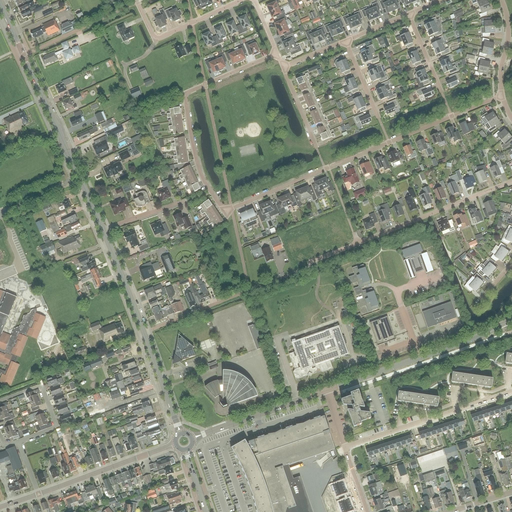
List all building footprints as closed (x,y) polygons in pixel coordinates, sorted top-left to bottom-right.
[(21,12),(33,6),(34,6),(32,0),(28,2),(29,3),(26,4),(26,3),(18,6),(21,12)] [(207,6),(203,0),(193,0),(196,5),(198,4),(201,9),(207,6)] [(302,1),(301,0),(293,0),(294,0),(291,1),(292,3),(294,8),(299,6),(298,3),(302,1)] [(393,11),(389,2),(388,0),(382,0),(379,1),(383,10),(385,9),(388,13),(393,11)] [(397,4),(399,3),(398,0),(392,0),(389,2),(393,11),(399,9),(397,4)] [(471,0),(474,4),(477,3),(480,8),(489,4),(486,0),(483,0),(482,1),(482,0),(471,0)] [(279,8),(277,4),(280,3),(279,1),(267,6),(269,12),(279,8)] [(378,12),(381,10),(377,2),(372,4),(374,8),(371,9),(375,19),(380,16),(378,12)] [(34,12),(43,8),(41,4),(38,5),(36,6),(29,9),(21,13),(22,14),(21,15),(23,17),(24,18),(28,16),(28,17),(32,15),(30,12),(33,11),(34,12)] [(482,13),(479,14),(481,17),(487,15),(485,12),(491,10),(489,4),(480,8),(482,13)] [(179,16),(182,15),(180,11),(178,12),(176,9),(173,11),(172,8),(166,11),(168,17),(171,16),(174,22),(181,19),(179,16)] [(286,16),(283,11),(281,12),(279,8),(269,12),(272,18),(278,16),(279,19),(286,16)] [(375,19),(371,9),(368,11),(367,8),(361,10),(364,18),(367,16),(369,21),(375,19)] [(167,18),(163,10),(160,11),(162,16),(156,19),(157,21),(155,22),(156,26),(159,25),(160,28),(167,25),(164,19),(167,18)] [(360,19),(363,18),(359,11),(354,13),(355,16),(352,17),(356,27),(362,24),(360,19)] [(287,26),(285,22),(288,21),(286,17),(289,16),(288,15),(286,16),(279,19),(280,21),(274,24),(277,30),(287,26)] [(356,27),(352,17),(349,18),(348,15),(342,17),(346,25),(349,24),(351,29),(356,27)] [(250,26),(246,16),(243,17),(242,17),(239,18),(240,19),(239,19),(242,26),(239,27),(242,33),(248,31),(246,27),(250,26)] [(437,20),(435,17),(429,20),(431,23),(425,25),(427,31),(439,26),(441,25),(439,19),(437,20)] [(341,27),(344,26),(341,18),(335,20),(337,24),(334,25),(338,35),(343,32),(341,27)] [(484,22),(485,27),(485,28),(494,27),(494,21),(493,21),(494,21),(488,21),(488,18),(481,19),(481,22),(484,22)] [(48,36),(59,31),(55,20),(43,25),(44,27),(41,28),(31,33),(33,38),(35,37),(35,38),(44,34),(43,33),(46,32),(48,36)] [(70,21),(60,26),(63,33),(73,28),(70,21)] [(236,28),(233,22),(232,21),(229,22),(230,23),(227,25),(231,34),(238,31),(239,35),(242,33),(239,27),(236,28)] [(338,35),(334,25),(331,26),(330,24),(324,26),(328,33),(330,32),(332,37),(338,35)] [(134,36),(131,29),(126,31),(123,25),(118,27),(122,36),(121,36),(123,41),(124,40),(124,41),(129,39),(134,37),(134,36)] [(293,34),(291,28),(288,30),(287,26),(277,30),(280,36),(285,34),(287,37),(293,34)] [(442,34),(439,26),(427,31),(429,36),(435,34),(436,36),(442,34)] [(226,37),(221,27),(218,28),(215,29),(216,30),(215,30),(218,37),(215,38),(218,45),(224,42),(222,39),(226,37)] [(323,35),(326,34),(323,27),(317,29),(318,32),(315,33),(319,42),(325,40),(323,35)] [(495,33),(494,27),(485,28),(485,27),(481,28),(481,34),(482,34),(483,37),(489,36),(489,33),(494,33),(495,33)] [(401,33),(402,35),(396,38),(397,41),(397,42),(399,41),(400,42),(402,41),(411,38),(408,33),(407,30),(401,33)] [(218,45),(215,38),(212,40),(209,33),(208,33),(208,32),(205,34),(206,34),(203,36),(207,46),(211,44),(213,47),(218,45)] [(319,42),(315,33),(310,35),(308,32),(306,33),(309,41),(312,40),(314,45),(319,42)] [(295,44),(292,39),(295,38),(294,35),(286,38),(288,41),(283,43),(285,48),(295,44)] [(446,44),(442,36),(436,39),(438,42),(432,44),(434,50),(443,46),(446,44)] [(413,43),(411,38),(402,41),(405,46),(406,46),(408,49),(414,46),(412,43),(413,43)] [(494,44),(488,43),(489,40),(483,38),(482,41),(485,42),(483,48),(493,50),(494,44)] [(245,44),(248,51),(251,50),(253,56),(260,53),(258,50),(259,49),(258,45),(257,46),(255,43),(254,40),(250,42),(245,44)] [(58,60),(56,55),(63,53),(66,59),(67,60),(73,57),(73,56),(72,54),(75,53),(75,54),(80,52),(80,51),(78,47),(78,46),(73,48),(73,49),(71,50),(70,50),(69,50),(68,48),(69,47),(67,42),(62,44),(64,50),(55,53),(55,52),(44,56),(45,57),(42,58),(45,65),(50,62),(50,63),(58,60)] [(302,51),(299,46),(296,47),(295,44),(285,48),(288,54),(292,52),(294,55),(302,51)] [(188,54),(193,51),(190,45),(185,47),(185,48),(185,47),(186,48),(184,49),(182,46),(182,45),(175,49),(177,52),(176,52),(179,58),(180,58),(187,55),(186,55),(186,53),(188,53),(188,54)] [(246,52),(243,45),(238,47),(239,50),(235,52),(240,63),(244,61),(243,60),(246,59),(243,53),(246,52)] [(373,48),(374,48),(372,45),(366,47),(368,50),(361,53),(361,54),(360,55),(362,59),(373,54),(375,53),(373,48)] [(449,48),(445,50),(443,46),(434,50),(436,55),(442,52),(443,55),(450,52),(449,48)] [(408,55),(410,60),(419,56),(416,51),(415,48),(409,51),(410,54),(408,55)] [(491,56),(493,50),(483,48),(483,51),(480,50),(479,56),(485,57),(486,54),(491,55),(491,56)] [(240,63),(235,52),(231,54),(230,51),(225,53),(228,60),(231,59),(233,64),(236,63),(236,64),(240,63)] [(224,62),(226,61),(223,54),(218,56),(219,59),(215,60),(220,71),(224,70),(223,68),(226,67),(224,62)] [(373,60),(371,55),(373,54),(362,59),(363,63),(365,63),(372,60),(373,63),(379,61),(378,58),(373,60)] [(451,64),(450,61),(452,60),(450,55),(444,57),(445,60),(439,63),(442,68),(451,64)] [(421,61),(419,56),(410,60),(412,65),(414,64),(415,67),(421,64),(420,62),(421,61)] [(345,60),(344,57),(336,60),(334,64),(337,69),(340,68),(348,65),(346,60),(345,60)] [(478,57),(478,60),(477,60),(476,66),(479,66),(489,69),(490,62),(490,63),(484,62),(485,59),(478,57)] [(220,71),(215,60),(212,62),(210,59),(205,62),(208,68),(211,67),(213,73),(216,72),(217,73),(220,71)] [(383,71),(381,66),(380,63),(374,66),(375,69),(368,72),(369,72),(368,73),(369,77),(383,71)] [(452,67),(451,64),(442,68),(444,73),(450,71),(451,74),(458,71),(457,68),(456,68),(455,66),(452,67)] [(139,70),(137,65),(129,68),(132,73),(139,70)] [(350,70),(348,65),(340,68),(342,73),(344,73),(345,75),(351,73),(350,70)] [(487,75),(489,69),(479,66),(478,72),(475,72),(475,75),(481,76),(482,73),(487,74),(487,75)] [(415,74),(417,79),(426,75),(424,69),(424,70),(422,67),(416,69),(418,72),(416,73),(416,74),(415,74)] [(149,76),(145,68),(139,71),(143,79),(149,76)] [(387,76),(385,77),(383,71),(369,77),(371,81),(372,81),(373,82),(380,79),(381,82),(388,79),(387,76)] [(309,77),(308,73),(305,74),(306,75),(296,79),(299,85),(309,81),(307,78),(309,77)] [(449,88),(450,88),(451,88),(454,87),(454,86),(458,84),(456,80),(459,79),(457,73),(449,77),(450,80),(446,82),(449,88)] [(345,81),(347,87),(343,88),(356,83),(354,78),(353,78),(352,75),(346,78),(347,81),(345,81)] [(429,80),(426,75),(417,79),(419,83),(420,82),(420,83),(422,82),(423,86),(429,83),(428,80),(429,80)] [(71,77),(68,79),(62,82),(63,84),(60,85),(60,86),(56,88),(58,90),(57,91),(58,92),(59,93),(66,90),(65,86),(74,82),(71,77)] [(153,83),(151,78),(144,81),(146,86),(153,83)] [(311,87),(309,81),(299,85),(301,91),(309,88),(310,91),(313,89),(312,86),(311,87)] [(389,85),(390,84),(389,81),(382,84),(383,87),(376,90),(377,91),(376,91),(377,96),(387,92),(391,90),(389,85)] [(358,88),(356,83),(343,88),(345,93),(350,92),(351,91),(353,94),(359,91),(357,88),(358,88)] [(142,95),(138,87),(130,91),(133,98),(142,95)] [(434,95),(431,88),(427,90),(425,87),(416,91),(417,94),(418,94),(419,96),(423,95),(425,99),(434,95)] [(314,92),(313,89),(310,91),(311,93),(303,96),(306,102),(316,98),(313,92),(314,92)] [(388,94),(387,92),(377,96),(379,100),(380,99),(381,100),(388,97),(389,100),(397,97),(395,94),(392,95),(391,93),(388,94)] [(76,102),(82,99),(80,94),(74,97),(76,102)] [(361,97),(360,94),(347,99),(349,103),(354,101),(355,105),(364,101),(362,96),(361,97)] [(318,103),(316,98),(306,102),(309,108),(316,105),(317,107),(320,106),(319,103),(318,103)] [(73,102),(72,103),(70,99),(62,102),(66,110),(73,106),(73,105),(74,104),(73,102)] [(394,107),(398,105),(395,100),(387,104),(388,107),(384,109),(387,115),(389,114),(391,117),(396,115),(395,112),(396,111),(394,107)] [(366,107),(364,101),(355,105),(358,110),(359,109),(361,112),(366,110),(365,107),(366,107)] [(322,108),(320,106),(317,107),(318,109),(311,112),(313,118),(323,114),(320,109),(322,108)] [(181,114),(180,107),(170,109),(170,113),(167,114),(167,116),(181,114)] [(83,123),(80,117),(83,115),(81,111),(75,114),(76,118),(71,121),(73,127),(83,123)] [(488,123),(496,117),(493,112),(493,113),(488,116),(487,113),(481,117),(483,119),(485,118),(488,123)] [(21,126),(29,122),(24,113),(19,115),(19,113),(4,120),(8,129),(9,129),(11,133),(22,128),(21,126)] [(105,121),(101,113),(95,115),(99,123),(105,121)] [(325,120),(323,114),(313,118),(316,124),(323,121),(324,123),(327,122),(326,119),(325,120)] [(362,126),(366,124),(367,124),(370,123),(370,122),(371,122),(368,115),(364,117),(363,114),(354,117),(357,123),(360,122),(362,126)] [(499,123),(500,123),(496,117),(488,123),(490,126),(488,127),(489,129),(488,129),(490,132),(496,128),(494,125),(499,123)] [(111,120),(101,124),(104,130),(114,125),(111,120)] [(183,126),(182,120),(172,122),(172,126),(169,126),(169,128),(183,126)] [(329,125),(327,122),(324,123),(325,125),(318,129),(320,135),(330,131),(327,125),(329,125)] [(475,130),(472,122),(467,124),(465,122),(459,124),(464,135),(470,133),(470,132),(475,130)] [(94,133),(98,131),(96,126),(94,127),(94,128),(92,129),(88,131),(77,136),(80,141),(91,136),(90,135),(94,133)] [(461,139),(458,133),(455,134),(453,127),(446,130),(449,140),(453,138),(454,142),(461,139)] [(501,140),(509,134),(505,129),(504,130),(505,130),(500,134),(498,131),(493,136),(497,140),(499,138),(501,140)] [(118,130),(111,133),(115,140),(121,137),(118,130)] [(331,134),(330,131),(320,135),(323,141),(332,137),(332,138),(335,137),(334,133),(331,134)] [(446,144),(443,135),(439,136),(440,137),(439,137),(437,134),(431,136),(434,145),(438,143),(439,147),(446,144)] [(511,137),(509,134),(501,140),(504,143),(502,145),(503,147),(502,147),(504,150),(510,145),(508,142),(511,138),(511,137)] [(93,146),(97,155),(97,154),(108,149),(109,149),(106,143),(109,142),(106,136),(100,139),(102,142),(93,146)] [(185,144),(185,137),(174,139),(175,143),(172,144),(172,146),(185,144)] [(434,153),(431,145),(427,147),(423,139),(416,142),(420,152),(425,150),(428,156),(434,153)] [(136,144),(129,147),(132,153),(134,157),(140,154),(138,150),(136,144)] [(412,152),(409,145),(403,148),(407,157),(410,155),(412,158),(417,156),(415,150),(412,152)] [(187,156),(186,150),(176,151),(177,156),(174,156),(174,158),(187,156)] [(131,157),(127,151),(119,155),(122,161),(131,157)] [(403,159),(400,152),(396,153),(395,151),(388,154),(391,162),(392,162),(395,161),(396,165),(400,164),(399,161),(403,159)] [(390,168),(387,161),(384,162),(382,157),(374,160),(378,170),(384,167),(385,170),(390,168)] [(494,178),(501,175),(499,169),(502,167),(499,160),(496,162),(497,165),(490,168),(494,178)] [(123,170),(119,162),(113,165),(110,166),(104,169),(108,177),(114,175),(114,176),(118,174),(118,173),(123,170)] [(374,173),(369,162),(360,166),(364,175),(370,173),(371,175),(374,173)] [(480,183),(487,180),(484,173),(488,171),(485,165),(477,167),(479,172),(475,173),(480,183)] [(180,177),(192,172),(190,166),(180,170),(182,174),(179,176),(180,177)] [(359,182),(354,168),(346,171),(348,175),(347,175),(342,177),(345,183),(351,180),(352,184),(352,185),(350,185),(351,187),(352,187),(353,188),(354,188),(355,187),(356,186),(356,185),(355,183),(359,182)] [(195,177),(192,172),(180,177),(181,179),(184,178),(186,182),(195,177)] [(459,182),(459,181),(456,174),(449,177),(452,183),(448,184),(452,195),(459,192),(456,183),(459,182)] [(476,182),(473,176),(464,180),(465,184),(464,185),(466,189),(474,186),(473,184),(476,182)] [(186,189),(198,183),(195,177),(186,182),(187,186),(185,187),(186,189)] [(326,178),(320,180),(324,190),(328,188),(329,191),(331,190),(332,192),(334,190),(332,183),(328,184),(326,178)] [(168,190),(172,189),(168,180),(162,183),(164,189),(158,191),(160,197),(159,197),(161,202),(166,200),(165,199),(171,197),(168,190)] [(317,189),(314,190),(317,198),(320,196),(320,195),(322,194),(325,193),(324,190),(320,180),(314,183),(317,189)] [(446,189),(443,181),(440,182),(442,187),(434,190),(438,201),(446,197),(443,190),(446,189)] [(201,189),(198,183),(186,189),(186,191),(189,189),(191,193),(201,189)] [(308,185),(305,188),(302,189),(306,199),(312,196),(314,201),(317,200),(313,192),(311,193),(308,185)] [(430,193),(428,187),(423,189),(425,194),(420,196),(424,206),(432,203),(428,194),(430,193)] [(368,195),(365,188),(353,193),(356,199),(368,195)] [(298,198),(295,199),(299,207),(301,206),(302,206),(300,201),(306,199),(302,189),(299,190),(295,190),(298,198)] [(416,197),(413,189),(408,191),(409,195),(407,196),(408,198),(405,199),(410,211),(412,210),(412,211),(415,210),(415,209),(417,208),(413,198),(416,197)] [(150,202),(147,194),(147,193),(146,192),(145,192),(145,191),(144,191),(143,191),(142,192),(136,194),(138,198),(134,200),(136,205),(136,206),(137,206),(138,207),(139,207),(140,207),(141,207),(142,207),(145,206),(145,204),(150,202)] [(298,205),(295,199),(292,200),(289,194),(286,195),(284,196),(283,197),(287,206),(291,204),(292,208),(298,205)] [(287,206),(283,197),(283,196),(280,197),(280,198),(278,199),(280,205),(277,206),(280,213),(282,212),(285,210),(284,207),(287,206)] [(121,200),(111,204),(115,214),(125,210),(124,208),(130,206),(126,198),(121,201),(121,200)] [(201,213),(212,205),(209,200),(200,206),(202,209),(200,211),(201,213)] [(497,213),(496,209),(492,200),(484,204),(486,209),(483,210),(486,219),(489,217),(489,216),(497,213)] [(71,206),(71,205),(70,204),(70,203),(69,201),(65,202),(65,201),(62,203),(58,205),(59,207),(64,205),(66,209),(71,207),(71,206)] [(270,201),(265,203),(268,213),(269,213),(270,217),(274,216),(274,214),(275,214),(276,215),(279,214),(276,206),(273,207),(270,201)] [(268,213),(265,203),(259,206),(261,212),(258,214),(262,222),(265,221),(265,220),(267,219),(265,214),(268,213)] [(390,219),(387,212),(390,210),(387,203),(380,206),(381,210),(381,211),(378,212),(382,222),(384,221),(385,222),(386,222),(387,221),(387,220),(390,219)] [(52,209),(50,204),(42,208),(45,213),(52,209)] [(207,216),(216,210),(212,205),(201,213),(202,215),(205,213),(207,216)] [(396,218),(404,214),(400,205),(392,208),(396,218)] [(477,223),(483,221),(479,211),(476,212),(474,208),(468,210),(472,219),(475,217),(477,223)] [(253,209),(246,212),(252,226),(256,224),(256,223),(255,220),(257,219),(256,216),(255,216),(253,209)] [(208,223),(219,216),(216,210),(207,216),(209,220),(207,222),(208,223)] [(252,226),(246,212),(240,215),(243,221),(242,221),(244,225),(246,224),(247,227),(248,227),(252,226)] [(183,216),(181,213),(174,216),(177,223),(176,223),(178,227),(183,224),(185,229),(192,226),(188,217),(185,218),(184,217),(183,216)] [(378,222),(374,213),(369,215),(370,218),(367,219),(367,220),(363,222),(365,225),(364,226),(366,230),(370,228),(371,227),(374,226),(373,224),(378,222)] [(469,225),(465,215),(462,216),(461,213),(454,216),(458,226),(461,224),(463,228),(469,225)] [(76,220),(77,219),(75,214),(68,217),(68,218),(61,220),(63,225),(70,222),(71,224),(77,221),(76,220)] [(214,227),(223,221),(219,216),(208,223),(209,225),(212,223),(214,227)] [(54,232),(60,230),(54,217),(48,220),(54,232)] [(452,224),(449,225),(447,219),(440,222),(440,221),(437,222),(439,225),(442,231),(448,229),(450,232),(455,230),(452,224)] [(42,221),(36,224),(39,233),(46,230),(42,221)] [(58,238),(67,234),(66,233),(73,230),(80,227),(78,222),(64,228),(65,229),(56,233),(58,238)] [(170,234),(167,226),(163,227),(160,222),(151,226),(155,235),(162,232),(164,236),(170,234)] [(334,226),(326,229),(330,237),(335,235),(336,237),(338,236),(339,241),(347,238),(345,233),(346,233),(344,229),(344,230),(342,226),(335,228),(334,226)] [(316,250),(323,247),(321,241),(325,239),(321,228),(316,230),(319,236),(311,239),(316,250)] [(136,238),(137,238),(134,231),(124,235),(127,242),(130,241),(131,243),(130,243),(133,248),(139,245),(136,238)] [(511,242),(511,236),(505,233),(501,241),(508,244),(509,242),(511,242)] [(79,241),(81,240),(79,236),(73,238),(73,236),(59,242),(63,254),(81,246),(79,241)] [(283,248),(280,242),(280,241),(272,245),(274,252),(283,248)] [(48,253),(56,249),(52,242),(40,247),(44,255),(48,254),(48,253)] [(149,247),(147,242),(138,246),(140,251),(149,247)] [(506,247),(501,243),(498,247),(496,246),(494,249),(506,257),(509,253),(505,249),(506,247)] [(299,244),(290,248),(294,259),(301,256),(298,249),(301,248),(299,244)] [(402,250),(404,258),(406,258),(406,260),(404,261),(405,261),(411,278),(410,279),(416,277),(415,274),(425,270),(426,273),(433,271),(433,270),(433,271),(430,264),(431,264),(429,259),(428,259),(426,253),(427,253),(427,252),(421,254),(420,252),(423,251),(420,244),(420,245),(414,247),(408,249),(402,251),(402,250)] [(264,254),(267,262),(274,259),(271,252),(271,251),(269,247),(262,250),(263,254),(264,254)] [(506,257),(494,249),(492,252),(494,254),(491,258),(496,262),(498,259),(503,262),(506,257)] [(176,269),(170,254),(161,258),(167,272),(176,269)] [(78,259),(79,259),(80,263),(81,263),(83,268),(81,269),(82,272),(89,269),(96,266),(96,265),(96,263),(95,263),(94,260),(89,262),(86,255),(78,259)] [(497,269),(492,265),(495,263),(489,258),(483,265),(481,264),(493,274),(497,269)] [(142,266),(143,270),(140,271),(142,277),(142,278),(143,281),(144,281),(156,276),(154,272),(161,269),(158,262),(152,265),(151,262),(142,266)] [(493,274),(481,264),(482,264),(476,270),(478,272),(483,277),(485,274),(489,278),(493,274)] [(366,268),(365,267),(364,268),(363,265),(357,267),(357,266),(352,268),(355,276),(352,277),(352,276),(349,277),(350,281),(368,274),(367,274),(365,268),(366,268)] [(81,280),(99,273),(99,272),(99,271),(98,269),(97,268),(90,271),(92,274),(81,278),(81,280)] [(100,274),(99,273),(81,280),(82,282),(92,278),(96,288),(102,285),(99,279),(101,278),(101,277),(101,276),(100,274)] [(480,280),(482,278),(477,273),(471,280),(473,282),(480,288),(484,284),(480,280)] [(368,274),(350,281),(351,284),(354,283),(354,282),(357,281),(359,287),(354,289),(355,292),(362,290),(361,288),(364,287),(370,284),(369,281),(370,281),(367,275),(368,274)] [(198,276),(196,277),(201,290),(205,301),(211,299),(208,291),(207,291),(204,284),(203,284),(202,281),(201,281),(198,276)] [(473,282),(471,280),(470,281),(469,281),(464,286),(470,291),(472,289),(476,293),(480,288),(473,282)] [(192,284),(191,284),(192,288),(193,290),(194,293),(195,296),(196,296),(200,303),(205,301),(201,290),(199,291),(197,291),(196,290),(194,283),(192,284)] [(154,291),(162,288),(161,285),(153,288),(153,287),(144,290),(144,291),(145,293),(146,295),(154,291)] [(171,286),(165,288),(166,290),(169,298),(175,314),(180,311),(183,310),(180,302),(177,303),(174,304),(172,298),(175,294),(172,286),(171,286)] [(156,295),(161,293),(162,296),(166,294),(164,288),(162,288),(154,291),(146,295),(147,296),(146,297),(147,299),(148,299),(156,296),(156,295)] [(189,292),(185,294),(186,296),(188,302),(189,302),(191,307),(195,305),(194,304),(196,303),(192,294),(194,293),(193,290),(192,288),(188,289),(189,292)] [(374,291),(373,291),(372,289),(366,291),(366,290),(363,291),(362,290),(355,292),(356,296),(361,294),(363,300),(361,301),(360,300),(357,301),(359,304),(376,298),(373,292),(374,291)] [(378,305),(379,305),(378,305),(376,298),(359,304),(360,308),(363,307),(362,305),(365,305),(368,313),(373,311),(373,310),(379,308),(378,305)] [(151,308),(165,303),(164,300),(158,303),(156,299),(153,300),(153,301),(149,303),(151,308)] [(422,312),(428,328),(456,318),(451,302),(422,312)] [(159,313),(169,309),(168,306),(164,307),(164,308),(161,309),(160,305),(152,309),(154,315),(159,313)] [(174,313),(172,308),(169,309),(159,313),(154,315),(157,321),(167,317),(167,316),(174,313)] [(350,308),(343,311),(346,318),(353,315),(350,308)] [(395,339),(387,316),(370,323),(378,345),(377,346),(378,346),(384,344),(385,345),(387,344),(387,343),(396,339),(395,339)] [(119,335),(125,332),(121,323),(116,325),(115,323),(101,329),(99,322),(90,325),(92,331),(99,329),(100,333),(103,342),(116,338),(117,341),(120,339),(119,335)] [(262,341),(256,324),(253,325),(248,327),(257,350),(262,348),(260,342),(262,341)] [(330,361),(349,354),(339,326),(291,342),(295,352),(289,354),(295,370),(294,372),(296,379),(308,375),(310,376),(312,374),(321,371),(323,372),(333,368),(330,361)] [(42,349),(59,343),(57,337),(51,339),(40,343),(42,349)] [(196,356),(193,348),(194,347),(182,338),(178,339),(174,363),(174,364),(196,356)] [(88,352),(86,346),(74,351),(76,356),(88,352)] [(124,355),(131,352),(130,351),(132,350),(130,346),(115,352),(117,355),(119,354),(120,355),(119,357),(120,359),(122,359),(124,359),(124,357),(124,355)] [(103,364),(101,358),(89,362),(92,368),(103,364)] [(122,365),(123,368),(125,371),(129,369),(137,367),(137,366),(136,364),(135,363),(135,361),(125,364),(122,365)] [(139,374),(139,373),(139,371),(138,370),(137,368),(129,371),(125,372),(126,375),(130,373),(131,377),(139,374)] [(251,385),(249,383),(250,383),(252,382),(252,383),(252,382),(250,380),(248,378),(246,376),(243,375),(241,373),(238,372),(238,373),(238,374),(238,375),(235,374),(233,373),(230,373),(227,372),(224,372),(224,381),(218,381),(218,380),(215,381),(213,382),(210,383),(207,385),(205,387),(215,398),(216,397),(217,397),(219,396),(220,396),(221,395),(224,395),(224,398),(225,398),(226,398),(228,399),(229,399),(230,400),(231,401),(232,403),(232,404),(256,395),(255,393),(254,390),(253,388),(251,385)] [(471,385),(473,376),(453,373),(451,382),(471,385)] [(141,380),(142,379),(141,377),(140,377),(140,376),(139,375),(131,377),(123,380),(124,383),(128,381),(133,380),(134,383),(142,381),(141,380)] [(491,388),(493,379),(473,376),(471,385),(491,388)] [(62,378),(59,379),(57,380),(56,377),(47,380),(49,386),(52,385),(53,387),(61,384),(64,383),(62,378)] [(105,382),(107,389),(117,386),(114,379),(105,382)] [(135,390),(144,387),(143,383),(142,381),(128,387),(129,390),(134,388),(135,390)] [(61,392),(59,386),(50,390),(53,395),(55,394),(56,397),(63,394),(62,391),(61,392)] [(121,397),(118,390),(110,393),(112,400),(121,397)] [(365,408),(359,391),(351,393),(351,396),(341,400),(343,405),(352,406),(354,411),(348,410),(354,427),(362,424),(361,422),(371,418),(369,413),(361,412),(359,407),(365,408)] [(417,404),(419,395),(399,392),(398,401),(417,404)] [(39,400),(37,394),(34,395),(33,393),(26,395),(27,398),(28,398),(30,403),(39,400)] [(437,407),(439,397),(419,395),(417,404),(437,407)] [(65,401),(63,396),(54,399),(56,404),(59,403),(60,406),(68,403),(67,400),(65,401)] [(38,406),(41,405),(39,400),(30,403),(32,408),(31,409),(32,412),(39,409),(38,406)] [(144,409),(150,406),(150,404),(150,403),(150,401),(149,401),(149,400),(142,403),(143,406),(141,407),(141,406),(136,408),(136,409),(133,410),(133,412),(144,409)] [(68,410),(66,405),(58,408),(60,414),(63,413),(64,416),(71,413),(69,410),(68,410)] [(151,406),(150,406),(144,409),(133,412),(131,413),(132,416),(134,416),(143,413),(142,412),(145,411),(146,415),(153,412),(151,406)] [(500,413),(498,406),(493,408),(495,415),(498,414),(499,416),(500,416),(501,416),(501,415),(501,413),(500,413)] [(13,413),(9,414),(8,411),(0,414),(0,416),(1,420),(4,419),(5,422),(15,418),(13,413)] [(46,418),(44,413),(41,414),(40,411),(29,416),(31,421),(36,419),(38,422),(46,418)] [(71,417),(70,414),(61,418),(63,423),(66,422),(67,425),(75,422),(73,417),(71,417)] [(157,421),(155,422),(154,422),(156,421),(155,416),(145,419),(146,422),(141,424),(142,426),(143,429),(148,427),(148,430),(158,426),(157,421)] [(104,423),(102,417),(96,419),(98,425),(104,423)] [(247,443),(238,446),(260,511),(312,511),(300,476),(287,481),(282,467),(328,452),(332,457),(331,457),(334,460),(338,457),(335,450),(335,449),(335,448),(330,434),(324,417),(255,440),(254,440),(254,441),(247,443)] [(45,425),(48,424),(46,418),(38,422),(39,425),(36,426),(38,432),(47,429),(45,425)] [(13,425),(14,424),(13,421),(6,424),(7,427),(5,428),(7,433),(15,430),(13,425)] [(159,429),(149,432),(146,433),(147,436),(150,435),(152,439),(156,438),(156,437),(161,435),(159,429)] [(20,437),(19,435),(18,432),(16,432),(15,430),(7,433),(9,439),(11,438),(13,440),(20,437)] [(133,450),(138,448),(136,443),(137,443),(136,440),(133,441),(131,435),(127,436),(130,442),(129,442),(127,437),(125,434),(123,435),(124,438),(125,442),(126,441),(127,444),(124,445),(126,452),(131,450),(128,443),(129,443),(130,447),(131,447),(133,450)] [(121,445),(119,440),(118,437),(113,439),(114,442),(116,447),(115,447),(118,455),(123,453),(121,445)] [(481,437),(472,440),(474,446),(483,442),(481,437)] [(116,456),(113,447),(110,441),(108,442),(110,448),(107,449),(111,458),(116,456)] [(468,447),(466,441),(457,445),(459,450),(468,447)] [(100,453),(103,461),(109,459),(103,444),(100,446),(99,447),(101,450),(99,450),(100,453)] [(457,445),(445,449),(446,454),(459,450),(457,445)] [(93,456),(95,463),(101,461),(97,452),(98,452),(96,448),(95,446),(89,449),(92,456),(93,456)] [(22,468),(15,447),(6,450),(6,451),(10,460),(13,468),(14,471),(22,468)] [(375,457),(374,455),(372,448),(366,450),(368,457),(371,456),(372,459),(374,458),(375,462),(377,461),(376,457),(375,457)] [(0,463),(10,460),(6,451),(0,453),(0,463)] [(92,464),(93,464),(90,456),(88,457),(86,452),(83,453),(88,466),(90,465),(91,465),(92,465),(92,464)] [(507,466),(505,459),(504,459),(502,452),(496,454),(498,461),(500,468),(507,466)] [(67,453),(64,454),(71,473),(77,471),(76,468),(79,466),(79,464),(76,457),(70,460),(67,453)] [(64,463),(61,464),(62,468),(63,468),(62,469),(63,471),(63,470),(65,475),(70,473),(67,466),(68,466),(64,455),(61,456),(64,463)] [(59,476),(54,462),(56,461),(55,457),(50,459),(53,469),(50,471),(51,471),(50,471),(51,475),(52,474),(53,479),(54,478),(55,479),(57,478),(57,477),(59,476)] [(173,457),(169,458),(166,460),(165,458),(157,461),(158,462),(149,465),(151,470),(154,469),(155,471),(158,470),(172,465),(175,464),(175,463),(175,462),(175,461),(175,460),(174,459),(174,458),(173,457)] [(418,467),(415,459),(409,461),(412,469),(418,467)] [(397,466),(400,477),(407,475),(404,464),(397,466)] [(141,481),(144,480),(139,467),(134,469),(137,477),(140,476),(141,481)] [(166,476),(174,473),(172,467),(164,470),(164,469),(158,471),(159,474),(165,472),(166,476)] [(493,474),(491,468),(482,471),(484,477),(488,476),(489,478),(488,479),(492,490),(493,490),(494,490),(496,489),(497,489),(497,488),(493,474)] [(135,483),(138,482),(133,470),(128,471),(131,479),(134,478),(135,483)] [(48,478),(45,471),(43,472),(43,473),(37,476),(41,484),(46,482),(45,479),(48,478)] [(509,479),(507,471),(499,473),(501,481),(503,481),(504,484),(505,484),(506,486),(510,484),(508,479),(509,479)] [(129,485),(131,484),(127,472),(122,474),(125,482),(128,481),(129,485)] [(376,482),(382,479),(379,472),(373,474),(376,482)] [(433,472),(423,475),(423,478),(425,483),(435,480),(433,472)] [(17,482),(16,477),(14,473),(7,476),(9,480),(11,479),(11,480),(13,480),(14,483),(11,484),(8,486),(10,491),(13,490),(14,492),(20,490),(19,486),(17,482)] [(24,479),(23,479),(22,476),(20,477),(19,474),(16,475),(21,489),(24,488),(25,489),(26,488),(27,487),(26,483),(26,482),(25,479),(24,479)] [(123,487),(125,487),(121,474),(116,476),(119,484),(121,483),(123,487)] [(152,482),(149,475),(144,476),(146,484),(152,482)] [(483,482),(480,475),(476,476),(478,482),(474,483),(478,495),(484,493),(481,483),(483,482)] [(115,485),(117,490),(118,492),(120,491),(115,476),(110,478),(113,486),(115,485)] [(111,486),(108,479),(103,481),(106,488),(107,487),(110,495),(114,494),(111,486)] [(172,490),(179,487),(177,481),(164,486),(165,489),(171,487),(172,490)] [(343,482),(331,486),(333,491),(334,491),(345,487),(343,482)] [(378,491),(379,489),(382,488),(380,482),(376,483),(375,483),(368,486),(369,489),(371,493),(370,493),(371,496),(371,495),(372,496),(374,495),(374,497),(380,495),(378,491)] [(472,496),(469,489),(468,483),(464,484),(466,490),(464,491),(463,489),(459,489),(459,490),(459,491),(459,492),(459,493),(460,494),(460,495),(461,496),(461,497),(465,496),(466,498),(472,496)] [(94,484),(89,486),(93,495),(94,500),(98,498),(99,501),(104,499),(103,495),(100,488),(96,490),(94,484)] [(93,495),(89,486),(84,488),(86,493),(82,495),(85,502),(91,500),(90,497),(93,495)] [(345,487),(334,491),(336,496),(347,492),(345,487)] [(432,487),(427,489),(428,495),(430,499),(432,498),(435,508),(442,506),(439,497),(436,498),(434,495),(432,487)] [(425,496),(421,497),(422,502),(423,502),(426,511),(432,509),(429,500),(430,499),(428,495),(427,489),(423,490),(425,496)] [(447,504),(454,502),(451,492),(448,493),(446,490),(440,492),(442,498),(444,497),(447,504)] [(73,492),(70,493),(73,503),(78,502),(82,500),(80,495),(78,496),(76,491),(73,492)] [(181,499),(183,498),(181,492),(176,494),(176,493),(167,496),(170,505),(176,503),(176,504),(182,503),(181,499)] [(73,503),(70,493),(66,495),(67,495),(63,496),(65,501),(64,501),(66,505),(68,505),(73,503)] [(58,498),(53,500),(53,499),(48,501),(51,508),(54,507),(55,511),(56,511),(58,511),(59,511),(57,505),(61,503),(58,498)] [(349,499),(339,503),(341,508),(351,504),(349,499)] [(136,510),(137,503),(131,502),(131,505),(126,505),(125,511),(132,511),(133,509),(136,510)]
